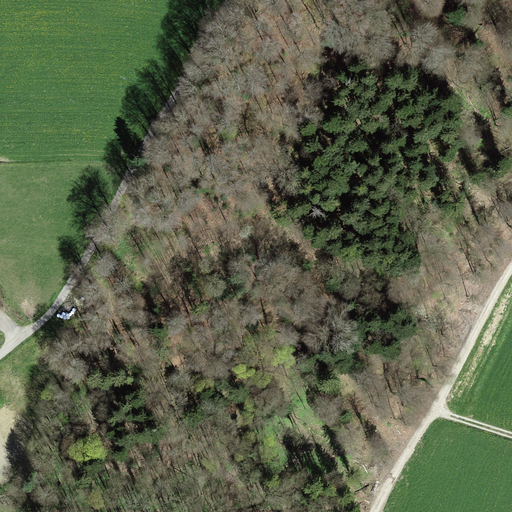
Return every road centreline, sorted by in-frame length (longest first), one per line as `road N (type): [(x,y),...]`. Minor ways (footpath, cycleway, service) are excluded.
road 1 (track): [(67,290),(230,0)]
road 2 (track): [(511,275),(379,511)]
